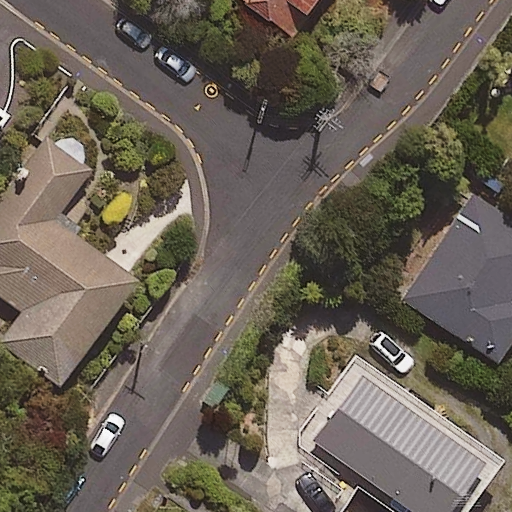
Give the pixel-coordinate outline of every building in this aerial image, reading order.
[(322,0),(234,0),(287,43),(322,0)] [(0,149),(11,134),(0,125),(0,149)] [(89,179),(51,150),(0,216),(0,301),(21,318),(1,344),(60,389),(136,292),(52,227),(89,179)] [(511,229),(474,202),(401,304),(495,372),(511,348),(511,229)] [(471,511),(501,473),(365,368),(304,447),(387,511),(471,511)]
